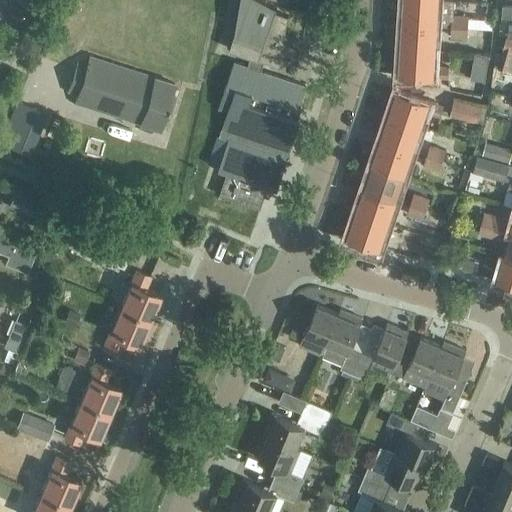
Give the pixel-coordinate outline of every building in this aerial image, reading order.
[(251,55),(248,65),(262,69),(265,60),(280,65),(288,15),(275,11),(277,4),(270,0),(240,0),(235,33),(230,48),(251,55)] [(404,0),(403,22),(436,24),(437,0),(404,0)] [(507,35),(510,36),(511,23),(511,19),(511,4),(503,4),(501,35),(507,35)] [(403,22),(402,47),(434,50),(436,24),(403,22)] [(468,26),(452,25),(451,36),(468,37),(468,36),(468,26)] [(510,36),(507,35),(497,66),(511,70),(511,36),(510,36)] [(434,50),(402,47),(400,73),(449,76),(450,66),(433,65),(434,50)] [(77,93),(74,101),(160,129),(175,84),(89,56),(86,64),(77,61),(67,90),(77,93)] [(262,69),(248,65),(234,60),(218,107),(228,110),(222,130),(284,151),(285,147),(291,149),(301,119),(292,116),(295,106),(299,108),(307,85),(262,69)] [(460,76),(457,88),(481,93),(483,81),(460,76)] [(390,113),(421,124),(426,110),(440,114),(444,105),(398,89),(390,113)] [(479,121),(482,106),(455,99),(451,114),(479,121)] [(15,106),(2,144),(29,152),(41,114),(15,106)] [(390,113),(381,138),(413,149),(421,124),(390,113)] [(483,153),(483,154),(510,161),(511,153),(511,148),(487,141),(492,120),(486,118),(477,152),(483,153)] [(441,121),(438,130),(450,134),(453,125),(441,121)] [(283,155),(284,151),(222,130),(220,135),(210,165),(219,167),(228,170),(220,194),(261,208),(269,184),(278,187),(288,157),(283,155)] [(373,162),(405,173),(413,149),(381,138),(373,162)] [(430,144),(427,153),(443,159),(447,149),(430,144)] [(440,170),(443,159),(427,153),(424,165),(440,170)] [(505,179),(509,164),(478,156),(474,171),(505,179)] [(373,162),(365,187),(396,197),(405,173),(373,162)] [(482,178),(470,174),(467,186),(478,190),(482,178)] [(356,211),(388,222),(396,197),(365,187),(356,211)] [(46,202),(14,190),(9,202),(41,215),(46,202)] [(411,203),(427,208),(430,198),(415,192),(411,203)] [(9,200),(0,197),(0,196),(0,208),(5,210),(9,200)] [(423,218),(427,208),(411,203),(408,213),(423,218)] [(388,222),(356,211),(348,236),(379,246),(388,222)] [(511,230),(511,218),(484,211),(481,222),(511,230)] [(511,255),(511,230),(481,222),(478,232),(509,241),(505,254),(511,255)] [(453,230),(451,238),(468,243),(470,237),(458,234),(459,232),(453,230)] [(0,250),(8,254),(4,262),(26,271),(35,249),(0,234),(0,250)] [(109,235),(99,258),(124,268),(133,245),(109,235)] [(438,251),(423,247),(420,257),(436,261),(438,251)] [(459,256),(444,252),(442,263),(456,267),(459,256)] [(511,255),(505,254),(498,278),(511,281),(511,255)] [(465,257),(462,268),(479,272),(482,262),(465,257)] [(120,306),(149,318),(160,293),(146,286),(151,274),(136,268),(120,306)] [(339,312),(317,303),(299,345),(322,354),(326,346),(324,346),(339,312)] [(149,318),(120,306),(104,343),(119,350),(124,338),(138,344),(149,318)] [(81,312),(70,308),(65,321),(75,325),(81,312)] [(324,346),(326,346),(328,341),(348,350),(341,367),(352,372),(363,346),(353,342),(364,318),(341,308),(339,312),(324,346)] [(16,343),(26,321),(16,317),(6,339),(16,343)] [(363,346),(352,372),(365,377),(374,355),(394,363),(391,370),(392,371),(403,345),(410,331),(387,321),(375,351),(363,346)] [(392,371),(404,376),(425,385),(445,340),(444,340),(442,344),(420,335),(414,350),(403,345),(392,371)] [(444,399),(441,407),(438,413),(417,404),(411,418),(452,435),(455,428),(448,425),(453,412),(460,395),(467,379),(456,374),(467,349),(445,340),(425,385),(426,386),(424,390),(444,399)] [(90,348),(78,343),(72,357),(85,362),(90,348)] [(17,352),(7,349),(3,360),(12,364),(17,352)] [(80,399),(109,411),(120,386),(106,379),(111,367),(96,361),(80,399)] [(286,373),(270,366),(265,378),(281,384),(286,373)] [(67,391),(69,385),(58,380),(55,386),(67,391)] [(109,411),(80,399),(64,437),(79,443),(84,431),(98,437),(109,411)] [(306,399),(301,411),(327,422),(332,409),(306,399)] [(394,451),(428,466),(437,443),(413,432),(417,422),(391,410),(386,422),(403,429),(394,451)] [(23,411),(16,427),(48,440),(54,423),(23,411)] [(323,431),(327,422),(301,411),(297,421),(273,411),(263,433),(301,450),(302,448),(297,446),(305,427),(322,434),(323,431)] [(335,425),(327,422),(323,431),(331,435),(335,425)] [(50,440),(48,440),(16,427),(9,446),(42,459),(50,440)] [(273,477),(299,488),(313,453),(302,448),(301,450),(263,433),(263,434),(268,436),(258,457),(277,466),(273,477)] [(368,464),(363,476),(389,488),(394,476),(418,487),(428,466),(394,451),(385,471),(368,464)] [(499,457),(486,452),(482,462),(495,467),(499,457)] [(56,454),(40,492),(70,504),(81,479),(66,472),(71,460),(56,454)] [(496,480),(511,487),(511,462),(505,460),(496,480)] [(385,499),(389,488),(363,476),(358,488),(363,490),(354,511),(407,511),(409,509),(385,499)] [(244,478),(235,500),(263,511),(268,511),(277,492),(294,499),(299,488),(273,477),(268,488),(244,478)] [(511,487),(496,480),(487,501),(511,511),(511,487)] [(337,485),(326,481),(320,496),(330,501),(337,485)] [(473,483),(469,493),(482,498),(486,488),(473,483)] [(66,511),(70,504),(40,492),(31,511),(66,511)] [(478,507),(482,498),(469,493),(465,502),(478,507)] [(263,511),(235,500),(229,511),(263,511)] [(324,511),(336,511),(339,505),(329,501),(324,511)] [(511,511),(487,501),(482,511),(511,511)] [(0,511),(6,511),(8,508),(0,503),(0,511)]
